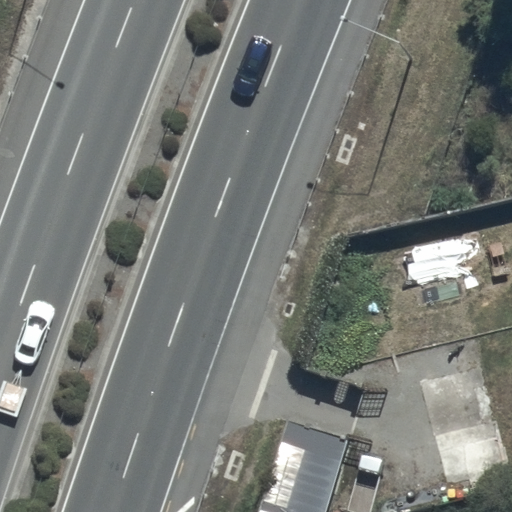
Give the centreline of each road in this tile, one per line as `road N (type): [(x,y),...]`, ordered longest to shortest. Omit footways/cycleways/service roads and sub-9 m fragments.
road 1 (trunk): [(302,0),(253,113),(114,511)]
road 2 (trunk): [(0,361),(134,0)]
